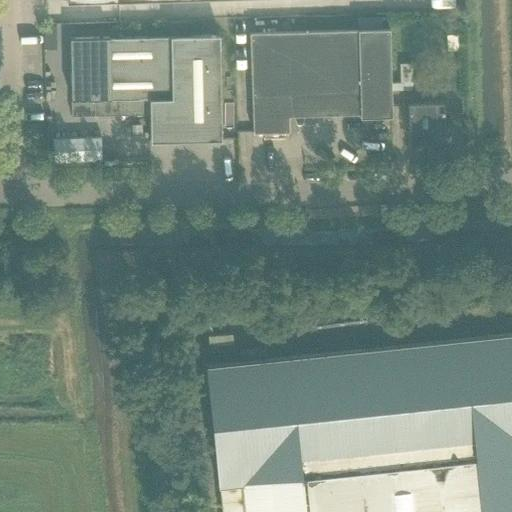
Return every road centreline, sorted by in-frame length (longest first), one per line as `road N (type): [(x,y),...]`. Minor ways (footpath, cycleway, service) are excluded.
road 1 (unclassified): [(15,191),(511,181)]
road 2 (unclassified): [(15,191),(8,0)]
